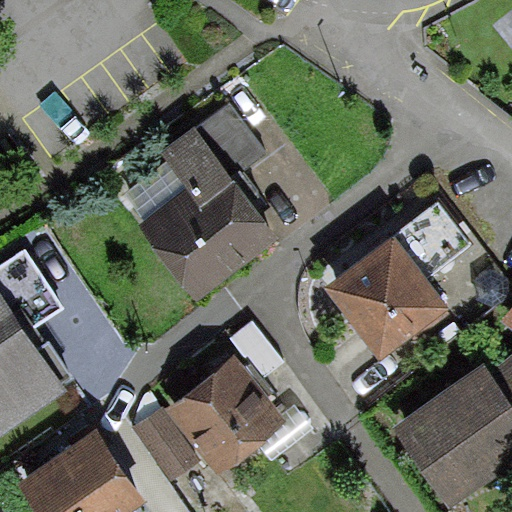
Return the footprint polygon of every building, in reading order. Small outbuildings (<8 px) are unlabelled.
[(268,147),(230,95),(162,145),(186,178),(139,212),(197,291),(286,226),(241,166),(268,147)] [(410,319),(417,328),(448,305),(443,297),(451,292),(431,265),(473,235),(439,189),(329,271),(381,341),(410,319)] [(62,297),(25,242),(0,259),(0,426),(69,381),(28,320),(62,297)] [(511,301),(503,315),(511,321),(511,342),(492,360),(511,386),(511,301)] [(239,342),(166,398),(218,466),(291,411),(263,375),(287,356),(254,314),(231,332),(239,342)] [(511,386),(492,360),(485,350),(395,415),(452,493),(499,459),(502,463),(511,456),(511,386)] [(165,399),(133,420),(170,476),(202,456),(165,399)] [(111,511),(146,488),(96,415),(19,467),(49,511),(111,511)]
